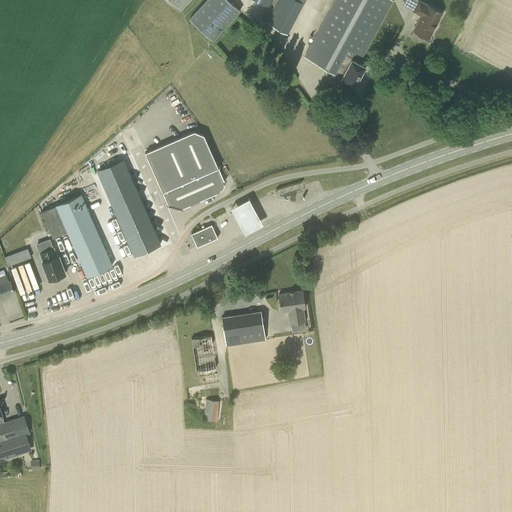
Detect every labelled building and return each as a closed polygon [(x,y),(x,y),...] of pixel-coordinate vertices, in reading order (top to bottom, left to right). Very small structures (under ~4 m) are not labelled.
[(168,0),(181,11),(191,0),(168,0)] [(213,40),(240,11),(227,0),(205,0),(189,18),(213,40)] [(278,0),(267,23),(287,34),(304,3),(305,0),(278,0)] [(334,0),(304,56),(335,74),(343,77),(341,80),(354,87),(365,67),(352,59),(345,55),(348,49),(363,57),(393,1),(391,0),(334,0)] [(421,15),(413,30),(428,38),(436,24),(435,24),(442,12),(427,4),(427,5),(418,0),(413,11),(421,15)] [(205,135),(194,131),(145,152),(168,205),(181,209),(217,193),(224,181),(205,135)] [(161,243),(124,158),(97,170),(134,255),(161,243)] [(81,195),(42,212),(53,238),(68,231),(87,276),(113,265),(94,221),(110,214),(106,206),(89,213),(81,195)] [(230,206),(242,232),(261,224),(248,197),(230,206)] [(197,246),(217,237),(212,225),(192,234),(197,246)] [(65,273),(58,256),(57,256),(54,247),(52,248),(50,240),(38,244),(40,252),(39,252),(43,262),(49,279),(65,273)] [(13,264),(9,254),(4,256),(8,265),(13,264)] [(0,296),(14,292),(10,280),(8,281),(6,275),(0,276),(0,296)] [(279,295),(281,311),(288,310),(290,324),(305,321),(304,308),(305,308),(302,291),(279,295)] [(266,340),(261,311),(237,314),(222,317),(226,346),(266,340)] [(197,377),(218,375),(212,335),(191,338),(197,377)] [(203,419),(216,421),(219,401),(206,399),(203,419)] [(0,458),(19,452),(14,437),(18,435),(12,420),(3,422),(1,416),(2,415),(0,408),(0,458)]
